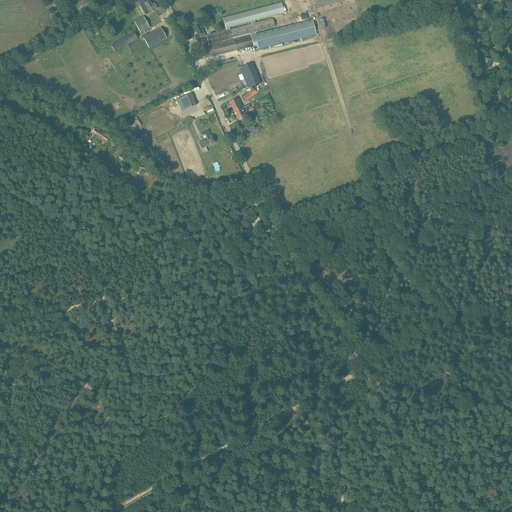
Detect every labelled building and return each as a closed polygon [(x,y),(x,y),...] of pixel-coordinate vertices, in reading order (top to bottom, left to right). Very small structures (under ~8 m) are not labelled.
[(78,0),(74,3),(77,8),(88,2),(87,0),(78,0)] [(143,0),(140,0),(138,2),(144,13),(149,10),(150,13),(155,10),(157,8),(155,3),(152,5),(149,0),(145,3),(143,0)] [(284,13),(282,2),(223,17),(226,30),(206,35),(209,46),(205,47),(201,48),(203,53),(204,59),(254,46),(255,50),(317,34),(313,19),(276,29),(256,34),(255,32),(275,27),(273,18),(256,23),(255,21),(273,16),(284,13)] [(150,28),(143,16),(134,21),(140,33),(150,28)] [(200,25),(194,28),(197,36),(199,35),(201,38),(205,36),(204,32),(203,32),(207,30),(203,22),(199,24),(200,25)] [(166,38),(160,27),(143,37),(149,48),(166,38)] [(138,38),(134,32),(111,45),(115,52),(138,38)] [(492,59),(485,57),(483,64),(490,66),(492,59)] [(260,83),(252,63),(240,68),(248,88),(260,83)] [(260,90),(257,86),(243,97),(246,101),(260,90)] [(497,88),(495,94),(501,97),(503,90),(497,88)] [(190,93),(177,99),(182,111),(196,105),(190,93)] [(262,104),(269,101),(267,96),(260,99),(262,104)] [(229,102),(234,112),(243,108),(238,98),(229,102)] [(247,109),(250,107),(249,105),(247,105),(243,108),(237,111),(234,112),(238,119),(239,120),(242,119),(241,117),(245,115),(244,115),(249,112),(247,109)] [(255,128),(253,126),(246,129),(248,133),(251,132),(252,135),(259,131),(257,127),(255,128)] [(105,134),(94,128),(91,133),(106,143),(111,136),(106,133),(105,134)] [(204,142),(200,144),(202,148),(206,146),(206,147),(215,143),(212,138),(211,136),(210,136),(208,130),(200,134),(203,140),(204,142)]
